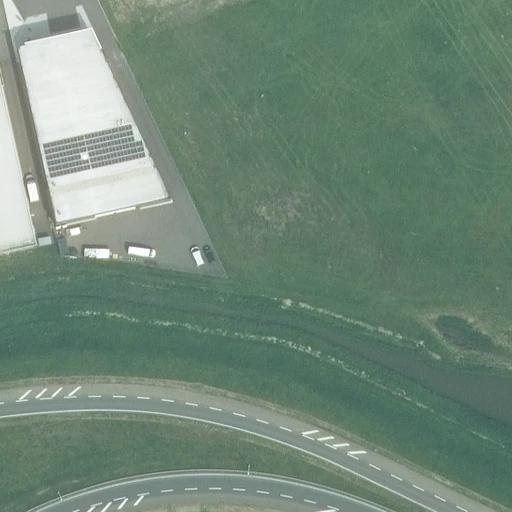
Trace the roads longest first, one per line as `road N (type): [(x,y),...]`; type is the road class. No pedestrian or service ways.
road 1 (primary): [(448,511),(329,453),(209,414),(88,404),(0,411)]
road 2 (primary): [(60,511),(140,488),(202,482),(269,486),(356,511)]
